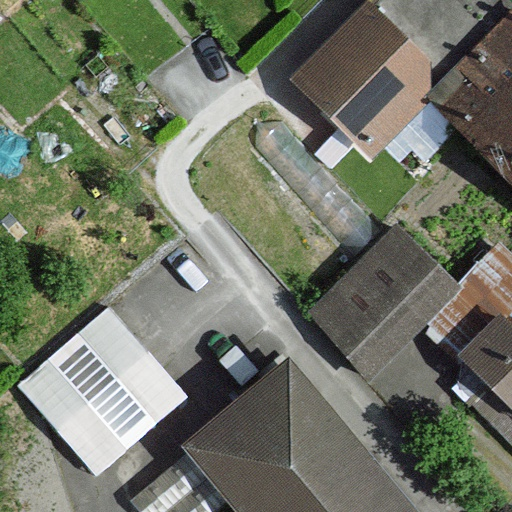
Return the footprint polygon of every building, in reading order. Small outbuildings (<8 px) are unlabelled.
[(370,168),(432,106),(511,185),(511,7),(439,81),(365,7),(287,85),(370,168)] [(260,139),(345,235),(370,213),(286,117),(260,139)] [(453,289),(393,228),(301,319),(361,380),(453,289)] [(109,299),(19,382),(102,472),(192,390),(109,299)] [(511,314),(462,368),(511,414),(511,314)] [(235,511),(411,511),(287,364),(183,450),(235,511)]
